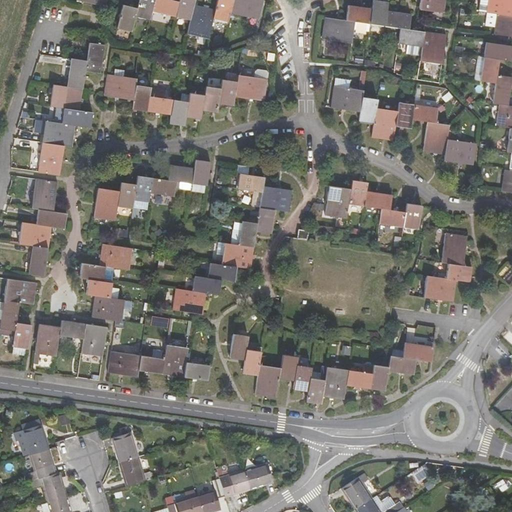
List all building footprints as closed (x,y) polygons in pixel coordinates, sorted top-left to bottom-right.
[(216,0),(214,10),(193,5),(194,0),(178,0),(178,2),(169,0),(138,0),(137,9),(122,5),(117,28),(131,32),(135,16),(149,20),(152,12),(175,17),(190,21),(186,34),(207,39),(212,19),(227,22),(230,14),(259,20),(263,0),(216,0)] [(398,43),(406,45),(421,47),(420,56),(419,61),(441,64),(445,35),(424,32),(408,30),(411,14),(387,11),(388,2),(376,0),(372,0),(372,8),(348,5),(346,20),(325,17),(321,39),(350,43),(353,29),(354,21),(369,24),(384,26),(400,28),(398,43)] [(420,0),(419,9),(443,13),(444,0),(420,0)] [(479,0),(478,11),(486,12),(487,0),(479,0)] [(511,0),(487,0),(486,12),(495,14),(494,27),(492,35),(511,38),(511,0)] [(484,25),(494,27),(495,14),(486,12),(484,25)] [(369,24),(354,21),(353,29),(368,32),(369,24)] [(209,51),(204,51),(204,55),(208,55),(220,52),(223,41),(219,40),(217,49),(209,51)] [(511,170),(508,170),(503,169),(500,191),(511,192),(511,106),(507,105),(511,77),(496,75),(498,59),(509,61),(511,46),(485,42),(483,57),(480,81),(495,84),(492,103),(498,104),(495,126),(509,128),(506,151),(510,152),(511,152),(511,170)] [(61,124),(54,123),(44,121),(42,142),(37,172),(59,175),(63,146),(71,147),(75,126),(89,128),(92,113),(79,111),(82,89),(84,77),(85,71),(100,73),(104,46),(89,43),(86,61),(71,59),(67,87),(53,85),(49,106),(57,107),(64,108),(61,124)] [(409,54),(420,56),(421,47),(406,45),(405,50),(410,51),(409,54)] [(473,80),(480,81),(483,57),(477,56),(473,80)] [(254,78),(267,80),(267,74),(265,71),(258,70),(255,72),(254,78)] [(173,100),(161,98),(149,96),(150,87),(135,85),(136,79),(123,76),(113,75),(107,74),(104,95),(133,100),(131,109),(147,111),(171,115),(169,124),(184,126),(185,117),(200,119),(202,110),(216,112),(218,103),(232,106),(234,96),(263,101),(267,80),(254,78),(237,75),(236,82),(221,80),(220,89),(205,86),(203,95),(189,93),(187,102),(173,100)] [(335,78),(333,86),(348,88),(349,81),(335,78)] [(348,88),(333,86),(330,107),(359,112),(358,121),(374,123),(371,137),(393,140),(395,126),(410,129),(411,119),(426,122),(422,151),(444,154),(443,160),(472,165),(475,144),(446,139),(448,125),(435,123),(437,108),(413,104),(398,102),(397,111),(375,108),(377,99),(362,97),(362,90),(348,88)] [(163,90),(150,87),(149,96),(161,98),(163,90)] [(57,107),(54,123),(61,124),(64,108),(57,107)] [(134,200),(147,202),(149,202),(150,193),(173,197),(176,182),(191,184),(206,186),(210,162),(194,160),(193,168),(169,165),(167,180),(152,178),(137,176),(135,185),(121,183),(119,191),(97,188),(93,217),(114,220),(117,206),(132,209),(132,207),(134,200)] [(236,173),(239,174),(246,175),(248,167),(238,165),(236,173)] [(237,189),(253,191),(261,192),(259,207),(256,223),(242,221),(241,223),(240,231),(238,245),(230,244),(224,243),(222,255),(220,265),(209,263),(207,278),(194,276),(191,291),(175,289),(172,310),(201,314),(204,293),(218,295),(220,280),(233,282),(236,267),(250,269),(253,247),(255,232),(270,234),(274,210),(288,213),(291,191),(262,186),(263,178),(246,175),(239,174),(237,189)] [(18,244),(32,246),(28,274),(43,276),(47,248),(50,227),(63,229),(66,214),(52,211),(57,182),(36,179),(31,208),(38,209),(35,225),(21,223),(18,244)] [(406,203),(404,212),(389,210),(391,195),(365,191),(367,183),(352,180),(350,189),(329,186),(324,215),(346,219),(348,204),(363,207),(381,209),(379,224),(402,227),(418,230),(421,206),(406,203)] [(251,206),(259,207),(261,192),(253,191),(251,206)] [(147,209),(147,202),(134,200),(132,207),(147,209)] [(232,230),(230,244),(238,245),(240,231),(232,230)] [(308,231),(298,230),(297,238),(306,240),(308,231)] [(438,277),(426,275),(423,297),(453,301),(456,280),(469,282),(471,267),(462,265),(466,237),(463,236),(445,233),(440,262),(447,263),(446,274),(439,273),(438,277)] [(110,298),(112,283),(103,281),(105,266),(114,268),(128,270),(130,248),(102,244),(98,265),(82,263),(79,278),(88,279),(86,294),(94,296),(91,317),(115,321),(120,322),(123,300),(110,298)] [(112,283),(114,268),(105,266),(103,281),(112,283)] [(3,303),(2,310),(0,322),(0,334),(14,337),(12,346),(13,348),(12,354),(24,355),(26,349),(27,349),(31,325),(16,323),(17,313),(19,302),(33,305),(36,284),(7,279),(3,300),(3,303)] [(132,311),(133,300),(125,299),(124,310),(132,311)] [(61,320),(60,327),(39,324),(33,363),(37,364),(39,354),(55,356),(59,335),(83,339),(81,353),(102,357),(106,327),(85,324),(61,320)] [(402,357),(393,356),(390,355),(388,367),(373,365),(373,366),(372,374),(363,372),(348,370),(326,367),(325,373),(324,380),(314,378),(309,377),(311,368),(296,365),(297,357),(283,355),(281,368),(258,365),(261,352),(246,349),(247,336),(233,334),(230,358),(244,360),(242,373),(257,376),(254,394),(276,397),(279,379),(294,381),(293,389),(308,392),(306,402),(321,404),(322,396),(343,399),(346,385),(369,389),(384,391),(388,371),(413,375),(415,359),(430,361),(432,346),(404,342),(403,351),(402,357)] [(151,357),(152,349),(140,347),(139,356),(110,351),(107,373),(136,377),(137,371),(161,374),(183,378),(207,381),(209,366),(185,362),(187,348),(166,345),(165,351),(164,359),(151,357)] [(349,355),(350,348),(342,346),(341,354),(349,355)] [(165,351),(152,349),(151,357),(164,359),(165,351)] [(364,365),(363,372),(372,374),(373,366),(364,365)] [(315,371),(314,378),(324,380),(325,373),(315,371)] [(69,421),(67,414),(60,417),(62,423),(69,421)] [(21,424),(23,430),(41,425),(39,419),(21,424)] [(41,425),(23,430),(30,453),(47,448),(41,425)] [(17,441),(22,456),(30,453),(23,430),(13,433),(15,441),(17,441)] [(112,438),(119,461),(137,456),(129,433),(112,438)] [(25,474),(27,480),(29,479),(55,472),(47,448),(30,453),(35,471),(25,474)] [(142,474),(137,456),(119,461),(124,477),(125,480),(127,486),(141,482),(152,478),(150,472),(142,474)] [(232,495),(249,489),(244,471),(228,476),(224,465),(215,468),(219,479),(224,497),(231,494),(232,495)] [(267,465),(244,471),(249,489),(272,482),(267,465)] [(43,484),(47,500),(65,495),(61,479),(57,480),(55,472),(29,479),(32,487),(43,484)] [(342,487),(356,509),(370,499),(360,484),(367,479),(363,473),(342,487)] [(215,490),(198,495),(202,511),(210,511),(221,509),(217,499),(224,497),(219,479),(212,481),(215,490)] [(50,511),(70,511),(65,495),(47,500),(48,502),(50,511)] [(180,495),(172,497),(176,511),(202,511),(198,495),(181,500),(180,495)] [(379,511),(382,511),(395,504),(390,497),(381,503),(376,495),(370,499),(379,511)] [(168,511),(176,511),(172,497),(165,499),(167,508),(168,511)] [(399,501),(395,504),(382,511),(379,511),(370,499),(356,509),(357,511),(396,511),(403,508),(399,501)] [(41,504),(43,511),(50,511),(48,502),(41,504)]
